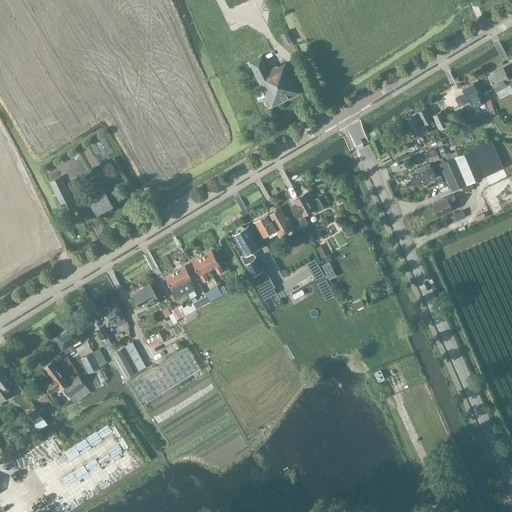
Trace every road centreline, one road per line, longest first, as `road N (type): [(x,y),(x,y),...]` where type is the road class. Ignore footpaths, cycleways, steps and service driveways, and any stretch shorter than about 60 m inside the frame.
road 1 (tertiary): [(511,483),(344,112)]
road 2 (tertiary): [(0,321),(344,112)]
road 3 (tertiary): [(344,112),(511,12)]
road 4 (track): [(73,275),(0,126)]
road 5 (track): [(426,511),(440,505),(392,376)]
